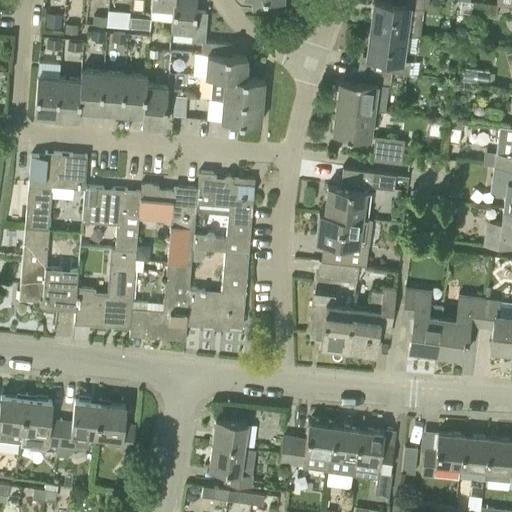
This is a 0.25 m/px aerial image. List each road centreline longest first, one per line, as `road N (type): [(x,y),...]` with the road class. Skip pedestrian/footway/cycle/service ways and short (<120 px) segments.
road 1 (residential): [(292,152),(25,133),(15,113),(22,0)]
road 2 (residential): [(283,382),(281,230),(292,152)]
road 3 (residential): [(283,382),(511,395)]
road 4 (residential): [(185,371),(0,349)]
road 5 (residential): [(185,371),(159,511)]
